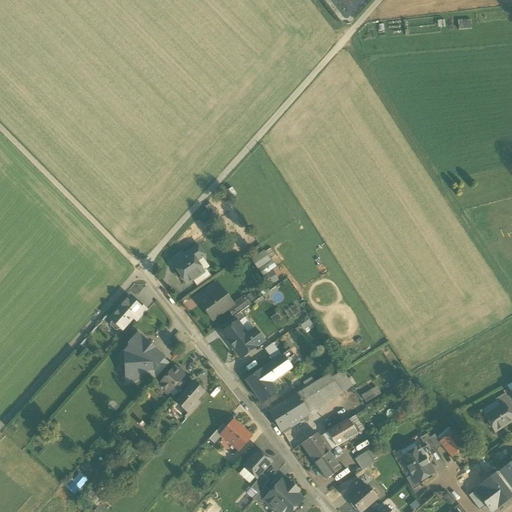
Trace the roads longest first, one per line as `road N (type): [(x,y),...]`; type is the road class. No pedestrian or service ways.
road 1 (track): [(380,0),(140,269)]
road 2 (track): [(314,0),(374,79),(511,297)]
road 3 (residential): [(140,269),(331,511)]
road 4 (track): [(0,427),(140,269)]
road 5 (track): [(0,127),(140,269)]
